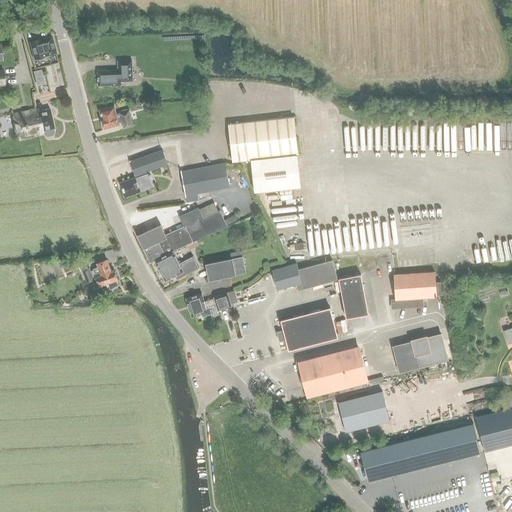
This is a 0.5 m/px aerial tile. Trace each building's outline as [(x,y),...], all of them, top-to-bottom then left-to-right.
[(56,53),(51,36),(29,41),(33,58),(56,53)] [(132,81),(131,60),(117,61),(118,70),(110,70),(110,71),(97,71),(98,85),(111,85),(112,90),(121,90),(120,82),(132,81)] [(119,112),(116,113),(114,106),(99,110),(101,117),(100,117),(104,129),(119,125),(118,122),(121,121),(119,112)] [(36,112),(35,108),(11,114),(13,122),(12,122),(17,140),(38,135),(36,126),(39,126),(36,112)] [(43,134),(45,136),(47,136),(51,135),(53,134),(54,131),(53,128),(54,128),(49,108),(36,112),(39,126),(36,126),(38,135),(43,134)] [(123,128),(134,126),(129,110),(119,112),(121,121),(123,128)] [(229,124),(232,162),(251,160),(254,192),(280,189),(281,199),(292,198),(292,188),(300,187),(297,155),(298,155),(294,118),(229,124)] [(136,175),(144,172),(167,164),(162,149),(144,155),(131,161),(136,175)] [(198,194),(229,188),(224,162),(181,171),(186,202),(199,199),(198,194)] [(148,173),(144,174),(136,178),(136,177),(120,183),(125,197),(141,191),(141,189),(144,189),(152,186),(148,173)] [(160,224),(144,232),(137,235),(144,248),(150,262),(155,260),(154,259),(173,250),(173,251),(227,226),(227,225),(224,220),(220,210),(218,211),(214,203),(199,209),(198,207),(179,216),(183,226),(165,235),(160,224)] [(235,215),(224,220),(227,225),(237,220),(235,215)] [(173,250),(154,259),(155,260),(155,261),(158,267),(156,267),(159,272),(160,272),(165,281),(174,275),(176,279),(199,268),(193,256),(179,263),(173,251),(173,250)] [(209,280),(246,272),(242,257),(243,257),(241,251),(230,253),(231,259),(206,264),(209,280)] [(93,280),(93,278),(95,277),(99,286),(107,282),(110,289),(117,284),(115,279),(117,279),(113,270),(110,271),(109,266),(108,267),(106,260),(97,263),(98,267),(92,269),(93,270),(90,271),(89,267),(82,270),(86,283),(93,280)] [(298,269),(296,263),(272,270),(277,290),(302,283),(304,289),(337,279),(332,260),(298,269)] [(80,270),(78,263),(63,268),(66,276),(80,270)] [(394,273),(395,299),(396,299),(396,305),(400,305),(400,308),(423,306),(422,297),(436,296),(436,295),(443,295),(440,282),(435,282),(435,272),(394,273)] [(339,278),(346,318),(368,314),(361,274),(339,278)] [(218,310),(231,306),(227,293),(213,297),(214,298),(204,301),(201,293),(186,298),(192,317),(202,314),(202,316),(210,314),(208,307),(216,305),(218,310)] [(330,307),(281,320),(284,330),(280,331),(283,341),(286,340),(289,350),(338,337),(330,307)] [(448,359),(442,333),(413,341),(393,346),(399,372),(419,367),(448,359)] [(367,380),(358,347),(300,362),(308,395),(367,380)] [(388,421),(382,392),(338,402),(345,431),(388,421)] [(511,406),(476,415),(485,451),(496,449),(496,448),(511,444),(511,406)] [(361,451),(368,480),(398,473),(480,452),(473,423),(361,451)]
